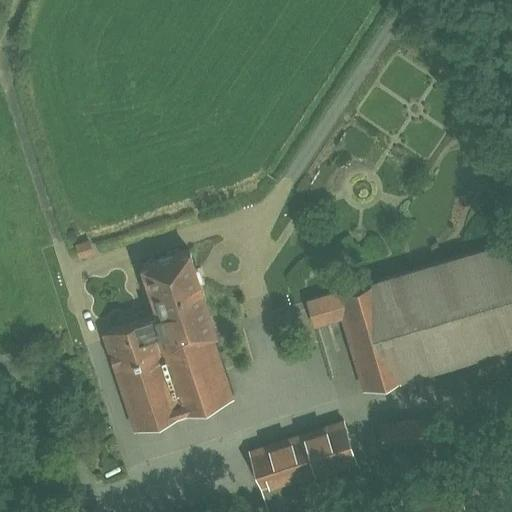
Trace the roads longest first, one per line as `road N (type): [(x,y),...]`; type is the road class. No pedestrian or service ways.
road 1 (unknown): [(0,177),(76,450),(126,394),(163,383),(251,379)]
road 2 (unknown): [(334,0),(189,180),(251,379)]
road 3 (unknown): [(251,379),(426,325),(511,350)]
